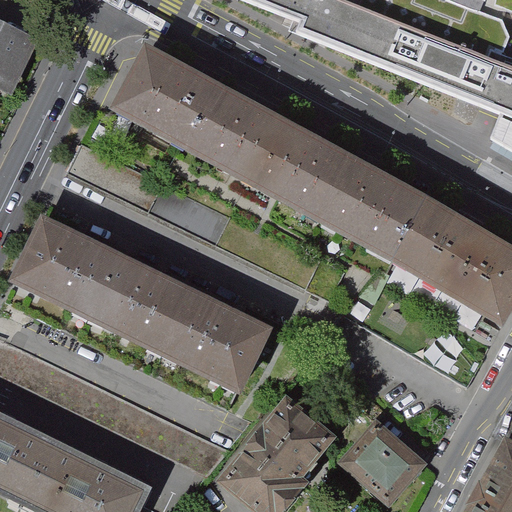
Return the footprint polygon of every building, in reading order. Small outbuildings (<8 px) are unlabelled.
[(11,0),(0,0),(0,89),(19,100),(45,45),(6,22),(11,0)] [(511,61),(351,0),(266,0),(301,14),(296,24),(501,104),(491,130),(511,142),(511,61)] [(188,151),(219,90),(154,55),(123,116),(188,151)] [(284,125),(219,90),(188,151),(253,186),(284,125)] [(349,160),(284,125),(253,186),(317,220),(349,160)] [(164,190),(84,152),(70,180),(151,218),(164,190)] [(317,220),(381,255),(414,195),(349,160),(317,220)] [(511,312),(511,255),(414,195),(381,255),(503,329),(511,312)] [(88,321),(118,260),(47,225),(17,285),(88,321)] [(88,321),(161,356),(191,296),(118,260),(88,321)] [(269,335),(191,296),(161,356),(239,395),(269,335)] [(0,379),(209,481),(231,455),(0,343),(0,379)] [(326,438),(278,398),(231,455),(209,481),(246,511),(273,511),(298,482),(293,477),(326,438)] [(0,491),(29,506),(57,448),(0,420),(0,491)] [(387,505),(422,465),(375,423),(340,463),(387,505)] [(511,511),(511,445),(506,442),(466,511),(511,511)] [(144,511),(153,494),(57,448),(29,506),(41,511),(144,511)]
